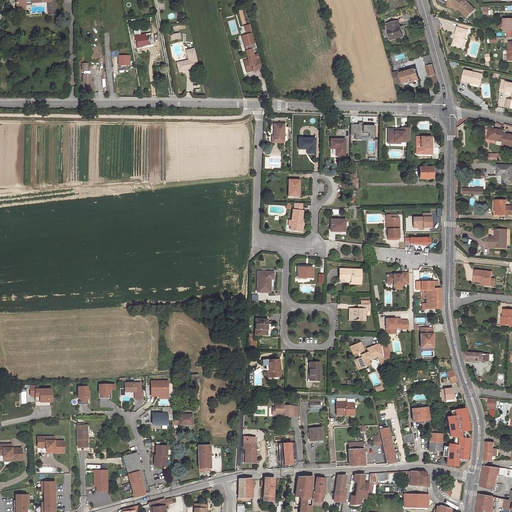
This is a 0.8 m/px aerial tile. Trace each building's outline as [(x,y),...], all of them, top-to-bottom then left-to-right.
[(48,1),(46,1),(47,15),(55,14),(54,0),(48,1)] [(459,8),(467,17),(475,9),(467,1),(465,0),(449,0),(448,3),(455,6),(459,8)] [(147,13),(135,15),(138,27),(144,26),(144,25),(149,24),(147,13)] [(401,21),(390,24),(394,39),(405,36),(401,21)] [(457,35),(454,44),(462,47),(467,30),(458,26),(455,35),(457,35)] [(255,44),(251,29),(242,32),(243,35),(244,35),(245,37),(242,38),(245,47),(255,44)] [(154,46),(151,31),(132,35),(135,49),(154,46)] [(169,32),(171,41),(181,39),(180,34),(172,36),(171,31),(169,32)] [(188,50),(190,60),(177,63),(179,71),(199,67),(194,49),(188,50)] [(245,63),(247,72),(262,68),(259,59),(254,60),(251,49),(246,50),(248,59),(249,62),(245,63)] [(432,60),(425,62),(429,77),(432,76),(434,84),(438,83),(432,60)] [(420,80),(417,70),(402,74),(401,72),(393,74),(396,84),(404,82),(404,84),(420,80)] [(466,81),(470,82),(470,81),(479,83),(481,74),(464,70),(462,80),(466,81)] [(83,74),(83,90),(90,90),(90,87),(94,87),(94,81),(91,81),(91,74),(83,74)] [(505,91),(511,92),(511,83),(507,82),(507,81),(502,80),(500,90),(505,92),(505,91)] [(362,133),(362,125),(362,123),(359,123),(359,125),(351,125),(350,135),(355,135),(355,140),(361,140),(361,137),(368,137),(369,134),(362,133)] [(283,124),(274,124),(273,136),(271,136),(271,142),(283,142),(283,124)] [(374,126),(362,125),(362,133),(369,134),(368,137),(374,137),(374,126)] [(401,132),(394,131),(388,131),(388,140),(394,140),(394,142),(400,142),(404,142),(406,140),(410,140),(410,128),(401,128),(401,130),(401,132)] [(506,131),(491,128),(490,138),(498,140),(497,144),(503,145),(503,144),(511,145),(511,135),(505,134),(506,131)] [(314,138),(298,137),(298,149),(306,149),(306,153),(314,154),(314,138)] [(422,137),(421,154),(433,154),(433,147),(431,147),(431,137),(422,137)] [(344,139),(330,139),(330,148),(335,148),(335,155),(344,155),(344,139)] [(511,165),(498,166),(497,175),(503,175),(503,183),(511,183),(511,165)] [(432,167),(419,168),(420,178),(433,178),(432,167)] [(299,181),(289,181),(289,197),(300,198),(300,190),(298,190),(299,181)] [(507,201),(496,201),(495,206),(497,207),(497,211),(497,215),(506,215),(511,215),(511,207),(506,207),(507,201)] [(295,211),(293,211),(292,221),(292,227),(291,231),(301,232),(302,222),(303,212),(295,211)] [(419,227),(423,227),(431,227),(431,216),(423,216),(413,217),(414,227),(419,227)] [(388,228),(388,239),(399,239),(398,217),(389,217),(389,228),(388,228)] [(344,219),(330,219),(329,229),(335,229),(335,230),(344,231),(344,219)] [(507,230),(496,230),(495,239),(490,239),(490,248),(507,249),(507,230)] [(428,237),(403,237),(404,245),(429,245),(428,237)] [(303,268),(298,268),(298,278),(313,279),(313,267),(303,267),(303,268)] [(361,270),(340,269),(339,278),(351,278),(351,280),(351,283),(361,284),(361,270)] [(492,272),(476,271),(475,281),(484,283),(484,285),(491,285),(492,272)] [(273,273),(258,272),(257,292),(270,293),(270,279),(273,279),(273,273)] [(402,285),(409,285),(408,273),(398,273),(398,275),(394,275),(387,275),(387,284),(394,283),(394,286),(398,285),(398,289),(402,289),(402,285)] [(420,289),(425,289),(426,299),(432,299),(432,295),(440,295),(440,288),(437,289),(437,281),(415,281),(415,289),(420,289)] [(440,308),(440,295),(432,295),(432,299),(426,299),(426,308),(421,308),(421,313),(429,313),(429,309),(440,308)] [(352,320),(365,321),(365,309),(369,310),(369,311),(371,311),(371,301),(362,301),(362,305),(362,309),(358,309),(353,309),(352,320)] [(511,326),(511,310),(502,310),(502,318),(503,318),(503,326),(511,326)] [(394,328),(396,328),(401,328),(401,329),(408,329),(408,320),(401,320),(401,319),(386,319),(387,334),(394,334),(394,328)] [(268,320),(258,320),(257,335),(264,335),(264,336),(271,337),(272,324),(268,324),(268,320)] [(420,328),(420,334),(421,347),(428,347),(428,345),(433,344),(432,327),(420,328)] [(361,343),(351,347),(354,355),(357,354),(359,359),(357,360),(360,369),(369,366),(366,357),(372,355),(373,359),(377,358),(384,360),(383,354),(382,345),(381,344),(369,349),(370,352),(363,355),(362,352),(364,351),(361,343)] [(465,360),(489,363),(489,355),(463,352),(465,360)] [(268,359),(263,360),(264,366),(269,366),(269,372),(270,372),(271,377),(280,377),(280,371),(281,371),(279,360),(268,361),(268,359)] [(320,362),(310,362),(309,378),(314,378),(314,380),(319,380),(320,362)] [(446,372),(450,384),(456,382),(452,370),(446,372)] [(199,374),(185,374),(186,384),(200,383),(199,374)] [(167,381),(150,381),(150,396),(159,396),(167,396),(167,381)] [(124,392),(134,392),(134,383),(123,383),(124,392)] [(114,384),(99,384),(99,398),(109,398),(109,389),(114,389),(114,384)] [(34,396),(34,406),(50,406),(50,389),(38,389),(38,385),(29,385),(29,396),(34,396)] [(87,386),(77,386),(78,404),(88,404),(87,386)] [(453,388),(441,390),(442,397),(445,397),(445,400),(453,399),(454,399),(453,388)] [(489,399),(488,408),(496,409),(497,399),(489,399)] [(345,402),(336,402),(336,413),(345,413),(345,415),(353,416),(353,404),(345,404),(345,402)] [(280,413),(284,413),(284,416),(292,417),(293,406),(285,406),(285,404),(275,404),(275,408),(275,413),(276,414),(280,414),(280,413)] [(454,410),(455,415),(458,433),(463,432),(463,430),(468,430),(465,408),(454,410)] [(427,409),(412,411),(413,422),(428,420),(427,409)] [(167,413),(151,413),(151,425),(167,425),(167,413)] [(193,414),(179,415),(179,425),(193,424),(193,414)] [(464,438),(463,432),(458,433),(455,415),(446,417),(449,432),(446,433),(446,436),(453,437),(464,438)] [(87,447),(87,426),(78,426),(78,448),(87,447)] [(322,427),(309,428),(309,441),(323,440),(322,427)] [(388,428),(380,430),(382,440),(390,438),(388,428)] [(441,434),(429,434),(429,443),(441,443),(441,434)] [(380,435),(373,437),(374,444),(381,443),(380,435)] [(453,437),(452,444),(458,445),(457,461),(466,461),(468,438),(464,438),(453,437)] [(53,438),(37,438),(37,450),(53,450),(53,453),(63,453),(63,442),(53,442),(53,438)] [(390,438),(382,440),(387,464),(395,463),(390,438)] [(256,463),(256,443),(243,443),(243,449),(245,449),(245,455),(242,455),(242,463),(256,463)] [(296,443),(279,444),(280,462),(282,461),(282,468),(294,468),(297,464),(296,443)] [(441,443),(429,443),(428,451),(441,451),(441,443)] [(493,443),(486,443),(485,461),(492,461),(493,455),(497,456),(497,449),(493,448),(493,443)] [(0,454),(3,454),(3,462),(12,462),(12,461),(22,460),(22,449),(12,449),(12,445),(0,444),(0,454)] [(448,444),(447,446),(446,457),(445,464),(456,466),(457,461),(458,445),(452,444),(448,444)] [(210,445),(198,446),(198,454),(210,453),(210,445)] [(154,456),(154,465),(165,466),(166,456),(167,456),(167,446),(156,446),(156,456),(154,456)] [(352,449),(349,449),(350,466),(366,465),(364,448),(362,448),(352,449)] [(123,457),(128,474),(139,471),(141,471),(137,453),(123,457)] [(210,453),(198,454),(199,468),(205,468),(211,468),(210,453)] [(497,476),(504,477),(505,469),(484,467),(480,487),(487,489),(495,490),(497,476)] [(128,474),(134,497),(145,494),(139,471),(128,474)] [(408,481),(408,485),(428,486),(428,476),(425,472),(410,471),(408,471),(408,473),(410,473),(410,481),(408,481)] [(96,472),(96,487),(99,487),(99,492),(106,492),(106,472),(96,472)] [(374,479),(387,479),(387,472),(370,474),(368,483),(374,483),(374,479)] [(356,497),(351,496),(350,503),(355,504),(354,505),(360,504),(361,497),(366,498),(368,484),(363,483),(364,476),(359,475),(359,474),(354,475),(353,482),(358,483),(356,497)] [(337,475),(335,496),(344,496),(345,488),(343,488),(345,475),(337,475)] [(312,476),(298,476),(296,496),(303,497),(302,502),(301,505),(311,506),(312,501),(313,491),(313,485),(311,485),(312,476)] [(322,502),(325,478),(316,477),(314,491),(313,491),(312,501),(322,502)] [(265,478),(263,500),(272,501),(274,478),(265,478)] [(238,500),(249,500),(250,480),(239,479),(239,497),(238,497),(238,500)] [(53,511),(53,481),(41,481),(41,511),(53,511)] [(427,494),(404,494),(404,508),(427,508),(427,494)] [(25,511),(25,505),(28,505),(28,495),(25,495),(13,495),(13,511),(25,511)] [(478,502),(476,511),(491,511),(494,497),(479,495),(478,502)] [(153,507),(153,511),(165,511),(164,498),(158,500),(158,502),(159,506),(153,507)] [(511,501),(505,500),(503,509),(511,510),(511,501)]
